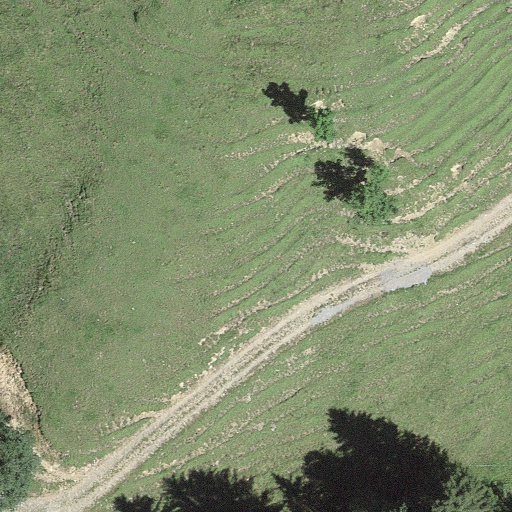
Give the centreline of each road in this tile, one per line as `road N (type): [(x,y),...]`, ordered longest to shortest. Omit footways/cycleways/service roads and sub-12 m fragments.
road 1 (track): [(53,511),(89,494),(327,304),(456,259),(511,220)]
road 2 (track): [(89,494),(31,457),(0,396)]
